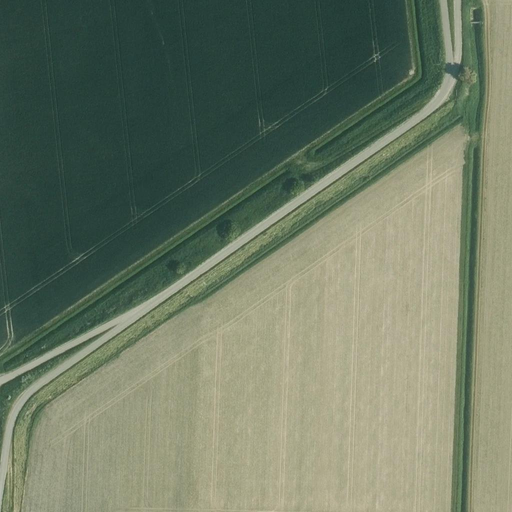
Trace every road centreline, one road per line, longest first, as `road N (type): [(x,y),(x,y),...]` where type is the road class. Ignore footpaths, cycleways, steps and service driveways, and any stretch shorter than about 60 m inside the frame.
road 1 (unclassified): [(155,302),(427,112),(449,76)]
road 2 (unclassified): [(0,487),(21,402),(155,302)]
road 3 (unclassified): [(0,381),(155,302)]
